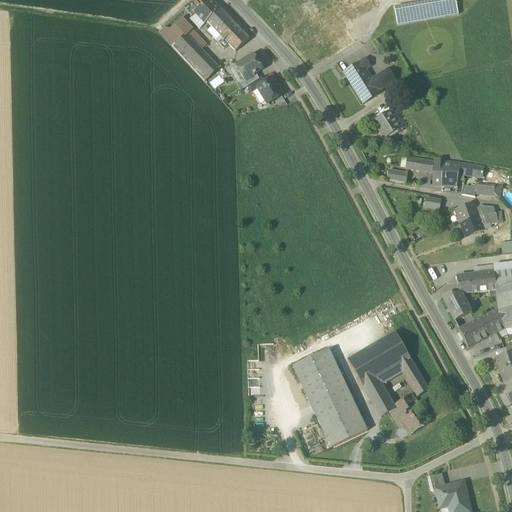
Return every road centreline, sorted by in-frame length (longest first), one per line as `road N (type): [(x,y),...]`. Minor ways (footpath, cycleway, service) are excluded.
road 1 (secondary): [(234,0),(319,99),(497,434)]
road 2 (track): [(407,478),(0,437)]
road 3 (track): [(0,7),(153,28),(187,0)]
road 4 (residential): [(407,511),(407,478),(497,434)]
